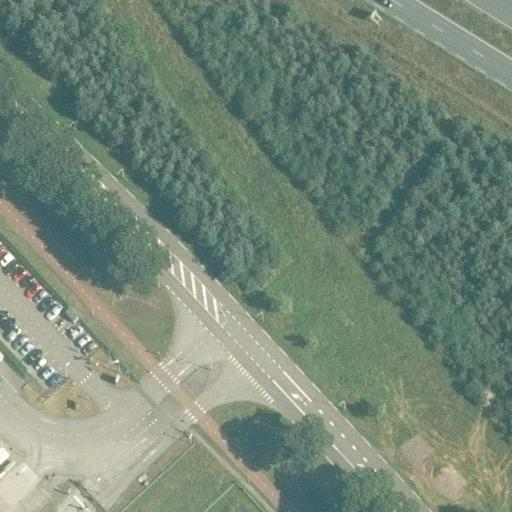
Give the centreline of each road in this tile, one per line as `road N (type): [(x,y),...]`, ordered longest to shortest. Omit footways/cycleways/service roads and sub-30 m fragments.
road 1 (unclassified): [(0,103),(389,511)]
road 2 (unknown): [(128,404),(0,284)]
road 3 (primary): [(383,0),(511,78)]
